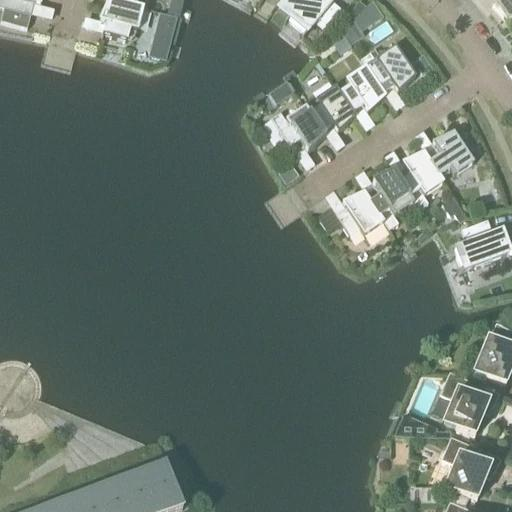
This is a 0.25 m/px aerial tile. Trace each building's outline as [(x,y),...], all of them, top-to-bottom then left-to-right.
[(1,0),(1,1),(0,0),(0,12),(3,13),(1,22),(28,29),(33,9),(40,11),(41,0),(1,0)] [(146,0),(94,0),(108,3),(111,4),(111,5),(135,12),(136,11),(138,0),(141,0),(146,1),(146,0)] [(241,0),(243,1),(259,9),(263,2),(264,0),(241,0)] [(287,0),(284,4),(295,13),(283,28),(302,43),(314,29),(323,36),(340,14),(332,7),(337,0),(287,0)] [(511,0),(506,0),(494,11),(508,28),(511,24),(511,0)] [(143,13),(136,11),(135,12),(111,5),(111,4),(108,3),(98,26),(86,23),(83,34),(127,46),(130,34),(137,36),(143,13)] [(360,7),(352,16),(359,22),(367,14),(360,7)] [(161,17),(158,30),(171,33),(175,21),(161,17)] [(363,43),(353,28),(343,39),(351,52),(363,43)] [(343,40),(332,47),(340,60),(351,53),(343,40)] [(369,58),(360,65),(365,72),(364,73),(382,100),(393,115),(402,109),(392,94),(410,79),(405,71),(390,49),(372,62),(369,58)] [(421,59),(405,71),(410,79),(411,80),(427,69),(421,59)] [(339,99),(338,99),(363,135),(373,130),(366,120),(384,103),(382,100),(364,73),(344,86),(349,92),(339,99)] [(284,85),(267,96),(275,108),(292,97),(284,85)] [(323,140),(325,142),(334,156),(344,150),(337,139),(354,123),(338,99),(339,99),(335,92),(315,106),(319,112),(309,119),(308,119),(322,140),(323,140)] [(308,119),(309,119),(305,112),(285,126),(281,120),(265,130),(278,149),(283,145),(293,160),(295,158),(306,176),(315,170),(307,159),(325,142),(323,140),(322,140),(308,119)] [(438,182),(439,182),(449,175),(453,182),(473,168),(453,138),(431,148),(423,136),(413,143),(423,158),(425,161),(424,161),(438,182)] [(424,161),(425,161),(423,158),(401,168),(393,156),(383,163),(393,178),(395,181),(394,181),(412,209),(413,208),(418,216),(428,209),(423,202),(443,188),(439,182),(438,182),(424,161)] [(287,187),(298,179),(290,167),(279,176),(287,187)] [(395,181),(393,178),(369,189),(360,176),(351,182),(382,229),(383,228),(388,236),(398,229),(393,222),(412,209),(394,181),(395,181)] [(335,206),(328,197),(321,201),(347,239),(356,233),(362,243),(381,229),(359,195),(335,206)] [(329,213),(316,222),(328,240),(341,231),(332,218),(329,213)] [(492,239),(487,225),(461,235),(466,248),(448,255),(457,278),(511,257),(502,235),(492,239)] [(487,346),(474,377),(505,390),(511,373),(511,342),(504,339),(492,334),(487,346)] [(492,413),(497,400),(449,379),(440,402),(452,407),(443,428),(474,441),(483,421),(484,421),(488,411),(492,413)] [(493,477),(499,464),(451,444),(441,466),(454,472),(445,492),(456,497),(468,502),(476,506),(485,485),(489,476),(493,477)] [(181,511),(164,464),(79,495),(32,511),(181,511)] [(456,497),(451,509),(458,511),(464,511),(468,502),(456,497)]
